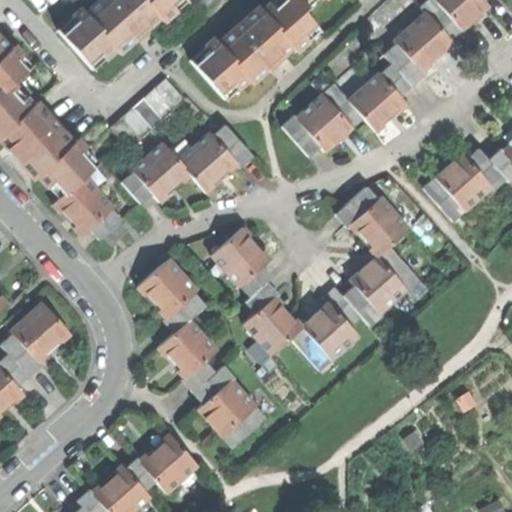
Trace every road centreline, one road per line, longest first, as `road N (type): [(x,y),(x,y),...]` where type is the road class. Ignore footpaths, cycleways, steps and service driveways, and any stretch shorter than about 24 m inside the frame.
road 1 (residential): [(511,58),(406,145),(267,202)]
road 2 (residential): [(0,499),(91,419),(110,392),(119,346),(96,292)]
road 3 (residential): [(267,202),(173,232),(96,292)]
road 4 (residential): [(96,292),(0,191)]
